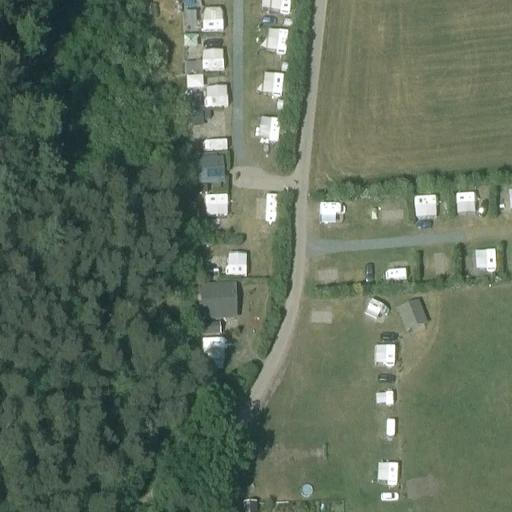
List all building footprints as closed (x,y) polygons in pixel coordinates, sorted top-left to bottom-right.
[(195,65),(184,65),(184,76),(195,76),(195,65)] [(187,110),(200,110),(199,97),(187,98),(187,110)] [(190,128),(202,128),(201,114),(190,114),(190,128)] [(219,191),(218,160),(191,162),(193,187),(211,186),(211,191),(219,191)] [(232,286),(200,287),(201,321),(234,320),(232,286)] [(219,324),(203,325),(203,335),(220,335),(219,324)]
